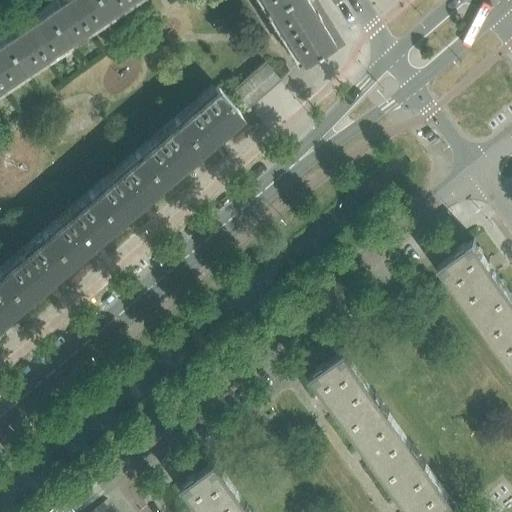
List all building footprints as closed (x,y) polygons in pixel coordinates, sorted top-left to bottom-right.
[(65,40),(108,11),(99,0),(55,0),(44,8),(65,40)] [(99,0),(108,11),(124,0),(99,0)] [(261,0),(300,62),(310,56),(311,56),(323,48),(325,51),(338,43),(324,20),(320,21),(313,9),(316,7),(311,0),(261,0)] [(23,69),(65,40),(44,8),(1,38),(23,69)] [(0,84),(23,69),(1,38),(0,38),(0,84)] [(280,80),(264,62),(253,72),(268,90),(280,80)] [(268,90),(253,72),(244,80),(259,98),(268,90)] [(259,98),(244,80),(233,89),(248,107),(259,98)] [(201,150),(235,121),(242,115),(216,86),(176,120),(201,150)] [(162,183),(190,160),(201,150),(176,120),(137,154),(162,183)] [(116,223),(162,183),(137,154),(91,193),(116,223)] [(70,262),(116,223),(91,193),(45,233),(66,257),(70,262)] [(0,274),(24,302),(51,279),(70,262),(66,257),(45,233),(0,271),(0,274)] [(510,292),(473,241),(475,239),(474,238),(467,243),(465,242),(457,247),(459,249),(438,264),(440,266),(442,264),(478,315),(510,292)] [(0,322),(24,302),(0,274),(0,322)] [(511,294),(510,292),(478,315),(511,362),(511,294)] [(382,403),(354,363),(345,352),(347,350),(345,349),(325,363),(324,361),(316,367),(317,369),(309,374),(311,376),(313,374),(350,426),(382,403)] [(419,454),(382,403),(350,426),(387,477),(419,454)] [(455,503),(419,454),(387,477),(412,511),(446,511),(458,504),(457,502),(455,503)] [(253,511),(216,462),(218,460),(217,458),(197,473),(195,471),(187,477),(189,479),(181,484),(182,486),(185,485),(204,511),(253,511)] [(52,511),(79,511),(77,508),(69,498),(52,511)]
